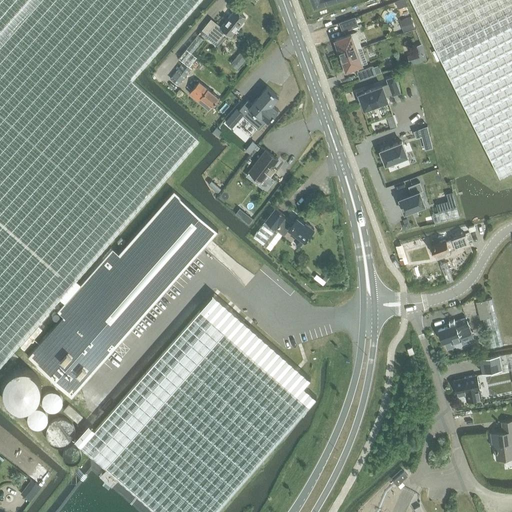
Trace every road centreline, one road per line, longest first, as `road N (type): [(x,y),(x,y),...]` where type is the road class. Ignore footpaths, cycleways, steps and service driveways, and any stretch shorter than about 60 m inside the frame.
road 1 (primary): [(368,307),(355,212),(282,0)]
road 2 (primary): [(368,307),(341,420),(293,511)]
road 3 (primary): [(315,511),(366,393),(374,338),(368,307)]
road 4 (unclassified): [(411,304),(448,419),(441,478)]
road 5 (unclassified): [(411,304),(458,289),(511,229)]
